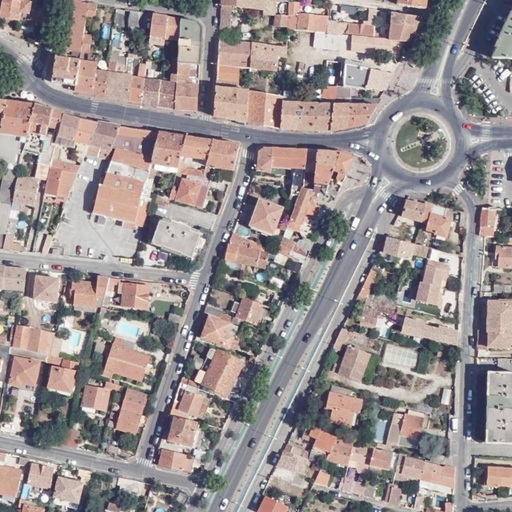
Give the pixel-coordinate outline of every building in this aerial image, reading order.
[(28,14),(30,0),(23,0),(23,1),(16,0),(2,0),(0,13),(0,17),(18,22),(20,13),(28,14)] [(264,10),(264,0),(220,0),(219,28),(222,30),(230,30),(232,6),(264,10)] [(278,12),(285,13),(286,0),(275,0),(276,1),(279,2),(278,12)] [(395,0),(395,4),(424,9),(425,0),(395,0)] [(88,4),(80,2),(73,1),(65,49),(80,52),(82,35),(84,22),(88,4)] [(324,33),(325,16),(297,14),(299,3),(287,2),(286,29),(314,32),(324,33)] [(96,5),(88,4),(84,22),(93,23),(96,5)] [(355,8),(342,6),(342,12),(354,14),(355,8)] [(511,10),(495,46),(497,47),(492,57),(511,58),(511,10)] [(137,12),(129,11),(128,26),(135,27),(137,12)] [(137,12),(135,27),(143,28),(145,13),(137,12)] [(392,12),(391,13),(419,18),(413,32),(407,42),(409,42),(421,17),(392,12)] [(419,18),(391,13),(388,40),(389,40),(403,41),(407,42),(413,32),(419,18)] [(164,35),(166,17),(152,15),(149,37),(163,39),(164,35)] [(285,26),(286,15),(274,15),(274,26),(285,26)] [(327,17),(325,16),(324,33),(347,35),(347,33),(370,35),(372,19),(370,19),(363,19),(363,25),(337,22),(327,21),(327,17)] [(178,37),(179,19),(166,17),(164,35),(178,37)] [(196,22),(179,19),(178,37),(177,60),(177,64),(182,65),(199,65),(201,29),(196,22)] [(307,40),(313,41),(314,33),(299,32),(299,36),(307,37),(307,40)] [(347,35),(324,33),(314,32),(314,33),(313,41),(313,46),(325,47),(325,43),(348,45),(348,49),(351,49),(350,51),(388,54),(389,40),(388,40),(379,39),(372,38),(347,35)] [(91,36),(82,35),(80,52),(78,61),(74,86),(73,91),(102,96),(106,72),(96,70),(97,64),(86,63),(91,36)] [(251,43),(218,39),(215,87),(237,90),(238,69),(249,70),(249,68),(251,43)] [(403,41),(389,40),(388,54),(397,63),(401,54),(399,53),(403,41)] [(284,47),(251,43),(249,68),(275,69),(277,56),(283,57),(284,47)] [(78,61),(55,57),(51,82),(74,86),(78,61)] [(107,62),(106,72),(102,96),(128,100),(130,76),(132,59),(127,58),(125,74),(122,73),(122,75),(115,73),(116,64),(107,62)] [(388,82),(391,74),(343,63),(341,87),(334,86),(334,88),(333,98),(347,98),(348,88),(383,91),(388,82)] [(156,106),(173,109),(177,64),(171,64),(169,85),(158,84),(156,106)] [(196,111),(199,65),(182,65),(177,64),(173,109),(196,111)] [(137,77),(130,76),(128,100),(140,103),(143,80),(145,66),(140,65),(139,74),(138,75),(137,77)] [(143,80),(140,103),(156,106),(158,84),(159,73),(154,73),(153,82),(143,80)] [(333,98),(334,88),(313,86),(312,94),(321,95),(321,103),(301,102),(298,130),(329,132),(333,98)] [(237,90),(215,87),(213,117),(246,123),(248,92),(237,90)] [(280,102),(281,97),(248,92),(246,123),(278,129),(280,102)] [(333,98),(329,132),(365,124),(372,112),(379,99),(371,99),(370,104),(358,104),(358,99),(347,98),(333,98)] [(0,161),(14,163),(20,164),(23,149),(33,105),(5,101),(0,122),(0,161)] [(301,102),(280,102),(278,129),(282,129),(298,130),(301,102)] [(33,105),(23,149),(40,153),(38,162),(39,162),(36,176),(48,179),(50,169),(52,161),(52,159),(55,149),(55,147),(52,146),(54,135),(46,133),(48,127),(51,109),(33,105)] [(62,112),(51,109),(48,127),(54,129),(59,129),(62,115),(62,112)] [(80,119),(62,115),(59,129),(56,142),(74,147),(80,119)] [(95,123),(80,119),(74,147),(74,151),(72,150),(70,157),(78,159),(77,165),(80,166),(84,157),(85,157),(88,146),(95,123)] [(96,121),(95,123),(88,146),(111,150),(111,148),(118,125),(96,121)] [(157,131),(121,125),(114,148),(114,149),(110,161),(121,164),(118,172),(121,174),(121,178),(146,186),(145,189),(150,190),(154,176),(147,175),(150,163),(157,131)] [(121,125),(118,125),(111,148),(114,148),(121,125)] [(184,136),(157,131),(150,163),(156,165),(177,168),(184,136)] [(207,159),(212,141),(184,136),(177,168),(176,172),(187,174),(202,176),(205,166),(205,164),(201,163),(199,171),(184,169),(185,162),(194,163),(195,157),(207,159)] [(205,166),(232,169),(238,145),(212,141),(207,159),(205,164),(205,166)] [(88,146),(85,157),(107,159),(111,150),(88,146)] [(303,181),(305,150),(263,148),(258,152),(256,169),(269,170),(270,163),(292,165),(290,191),(298,194),(301,187),(302,185),(303,185),(303,181)] [(55,149),(52,159),(58,160),(61,151),(55,149)] [(337,158),(339,152),(305,150),(303,181),(312,182),(313,170),(314,170),(312,190),(301,187),(298,194),(289,219),(300,224),(303,214),(309,216),(316,197),(315,197),(317,192),(324,194),(325,188),(332,170),(337,158)] [(336,181),(342,183),(345,177),(352,157),(339,152),(337,158),(332,170),(340,174),(336,181)] [(52,161),(50,169),(77,176),(80,166),(52,161)] [(140,199),(149,201),(151,195),(149,195),(144,193),(145,189),(146,186),(121,178),(121,174),(118,172),(121,164),(110,161),(102,185),(99,184),(92,213),(122,220),(133,223),(140,199)] [(156,165),(150,163),(147,175),(154,176),(156,165)] [(3,179),(16,182),(17,175),(19,170),(13,169),(5,167),(2,179),(3,179)] [(47,182),(44,195),(57,198),(57,196),(68,198),(77,176),(50,169),(48,179),(47,182)] [(207,187),(210,178),(202,176),(187,174),(185,180),(177,178),(175,184),(178,184),(177,187),(176,192),(171,191),(169,197),(201,207),(207,187)] [(38,185),(34,179),(17,175),(16,182),(13,198),(12,202),(21,204),(19,211),(27,213),(29,206),(33,207),(38,185)] [(12,202),(13,198),(16,182),(3,179),(0,194),(0,202),(11,205),(12,202)] [(335,197),(337,192),(325,188),(324,194),(335,197)] [(167,207),(169,200),(151,195),(149,201),(167,207)] [(433,204),(408,197),(403,217),(427,224),(433,204)] [(133,223),(143,225),(149,201),(140,199),(133,223)] [(281,207),(258,199),(248,225),(271,234),(281,207)] [(21,204),(12,202),(11,205),(10,209),(19,211),(21,204)] [(433,204),(427,224),(425,230),(436,233),(436,235),(438,235),(445,238),(447,238),(451,221),(443,218),(446,208),(433,204)] [(481,209),(480,226),(493,227),(494,210),(488,210),(481,209)] [(0,233),(5,234),(8,218),(9,214),(0,211),(0,233)] [(200,232),(160,217),(150,244),(190,258),(200,232)] [(5,234),(1,250),(10,250),(12,243),(17,220),(8,218),(5,234)] [(289,219),(283,234),(290,236),(292,232),(296,234),(300,224),(289,219)] [(121,226),(132,229),(133,223),(122,220),(121,226)] [(48,234),(43,244),(49,247),(53,238),(53,236),(48,234)] [(244,263),(247,263),(251,249),(254,242),(232,234),(224,254),(224,259),(244,263)] [(226,244),(224,254),(232,234),(226,244)] [(276,252),(303,263),(309,250),(297,246),(292,244),(293,242),(289,240),(290,236),(283,234),(276,252)] [(411,260),(412,255),(415,245),(388,237),(384,253),(391,255),(389,262),(391,262),(390,265),(398,268),(401,257),(411,260)] [(297,246),(309,250),(314,240),(308,238),(304,238),(300,238),(297,246)] [(251,249),(259,251),(260,245),(254,242),(251,249)] [(12,243),(10,250),(26,252),(26,247),(21,247),(21,243),(12,243)] [(426,259),(429,248),(421,246),(415,245),(412,255),(426,259)] [(498,268),(511,268),(511,248),(496,247),(495,259),(498,259),(498,268)] [(251,249),(247,263),(264,267),(267,252),(259,251),(251,249)] [(278,253),(274,261),(283,265),(287,257),(278,253)] [(243,271),(244,263),(224,259),(222,267),(243,271)] [(429,261),(428,266),(445,271),(442,281),(446,282),(449,267),(429,261)] [(445,271),(428,266),(423,283),(421,282),(416,301),(440,307),(442,300),(441,300),(437,299),(439,293),(442,281),(445,271)] [(22,292),(26,269),(4,267),(0,288),(6,289),(22,292)] [(371,270),(358,296),(366,298),(379,273),(371,270)] [(55,302),(58,280),(36,277),(33,300),(55,302)] [(109,278),(97,277),(96,283),(72,280),(71,288),(69,288),(69,294),(74,295),(73,304),(100,307),(101,304),(102,304),(109,278)] [(109,278),(102,304),(106,305),(112,284),(113,278),(109,278)] [(118,282),(117,285),(117,293),(122,293),(120,305),(146,308),(148,285),(123,282),(118,282)] [(374,293),(372,299),(391,304),(394,298),(374,293)] [(488,338),(487,347),(511,348),(511,332),(511,314),(511,313),(511,293),(511,301),(503,300),(503,303),(490,303),(488,338)] [(398,306),(402,307),(404,299),(394,297),(394,298),(391,304),(395,305),(398,306)] [(261,327),(268,307),(244,298),(241,304),(236,303),(233,311),(238,313),(236,319),(255,326),(255,325),(261,327)] [(393,314),(395,305),(391,304),(372,299),(366,298),(360,324),(374,328),(378,310),(393,314)] [(203,311),(232,322),(234,318),(221,313),(222,312),(205,305),(203,311)] [(169,313),(166,321),(178,324),(181,316),(169,313)] [(201,337),(229,347),(232,338),(236,327),(209,316),(201,337)] [(457,345),(458,331),(438,327),(437,330),(424,327),(425,324),(403,319),(401,332),(457,345)] [(29,350),(48,354),(51,355),(55,333),(16,326),(13,346),(29,350)] [(359,336),(360,333),(342,329),(333,348),(340,351),(346,338),(352,339),(353,335),(359,336)] [(51,355),(58,356),(61,339),(58,338),(59,333),(55,333),(51,355)] [(140,379),(143,371),(145,364),(148,355),(132,350),(134,343),(115,337),(105,367),(104,367),(102,374),(113,377),(114,371),(140,379)] [(232,338),(229,347),(235,350),(238,340),(232,338)] [(478,338),(478,349),(487,350),(487,347),(488,338),(478,338)] [(0,360),(0,359),(1,356),(9,357),(10,352),(11,346),(4,345),(0,344),(0,360)] [(10,352),(47,360),(48,354),(29,350),(13,346),(11,346),(10,352)] [(333,372),(360,382),(370,354),(348,347),(344,359),(336,356),(334,363),(335,364),(333,372)] [(417,353),(392,347),(391,350),(389,351),(388,353),(388,355),(390,357),(389,360),(414,365),(417,353)] [(225,398),(243,359),(235,356),(234,359),(211,348),(206,357),(212,360),(206,374),(200,370),(199,370),(193,381),(203,386),(201,390),(225,398)] [(48,354),(47,360),(63,364),(62,370),(52,369),(48,386),(70,391),(74,376),(76,376),(79,363),(64,360),(65,358),(58,356),(51,355),(48,354)] [(33,385),(37,362),(13,356),(8,382),(19,384),(20,382),(33,385)] [(212,360),(206,357),(204,362),(200,370),(206,374),(212,360)] [(190,365),(199,370),(200,370),(204,362),(194,358),(190,365)] [(80,373),(79,382),(87,383),(88,376),(80,373)] [(511,373),(488,373),(487,393),(486,425),(485,444),(511,444),(511,373)] [(103,409),(107,390),(86,385),(82,405),(103,409)] [(352,390),(331,385),(330,391),(351,396),(352,390)] [(440,402),(447,404),(450,390),(443,388),(440,402)] [(122,408),(140,414),(146,397),(127,390),(122,408)] [(173,399),(168,415),(171,416),(183,419),(185,414),(202,418),(209,399),(185,390),(183,395),(185,397),(183,402),(173,399)] [(351,396),(330,391),(326,407),(332,408),(329,421),(357,427),(363,399),(351,396)] [(133,433),(140,414),(122,408),(116,428),(133,433)] [(392,424),(388,442),(392,443),(417,449),(424,419),(422,419),(423,414),(409,411),(408,416),(405,415),(405,416),(398,414),(397,422),(403,423),(403,426),(392,424)] [(397,422),(398,414),(394,413),(392,424),(403,426),(403,423),(397,422)] [(169,432),(167,440),(189,446),(196,422),(183,419),(171,416),(170,419),(173,420),(169,432)] [(334,437),(305,426),(301,437),(309,441),(311,436),(315,438),(311,450),(326,457),(334,437)] [(62,427),(59,444),(68,446),(71,431),(71,429),(62,427)] [(71,431),(68,446),(74,447),(77,448),(80,431),(71,429),(71,431)] [(163,429),(160,438),(167,440),(169,432),(163,429)] [(325,460),(348,466),(349,460),(353,442),(334,437),(326,457),(325,460)] [(375,448),(367,445),(353,442),(349,460),(358,462),(357,469),(356,472),(369,474),(369,472),(371,465),(375,451),(375,448)] [(299,456),(300,450),(291,447),(289,453),(299,456)] [(163,449),(158,465),(189,472),(192,461),(204,464),(207,459),(163,449)] [(306,458),(308,459),(310,453),(300,450),(299,456),(306,458)] [(381,453),(375,451),(371,465),(381,468),(396,471),(400,454),(390,452),(385,451),(382,450),(381,453)] [(283,451),(277,465),(303,474),(306,465),(304,464),(306,458),(299,456),(289,453),(283,451)] [(6,453),(0,452),(0,493),(16,497),(22,470),(3,466),(6,453)] [(395,472),(421,479),(425,461),(400,454),(396,471),(395,472)] [(430,462),(443,465),(445,458),(432,455),(430,462)] [(29,459),(21,457),(20,465),(28,467),(29,459)] [(348,467),(357,469),(358,462),(349,460),(348,466),(348,467)] [(440,484),(444,466),(443,465),(430,462),(425,461),(421,479),(440,484)] [(315,484),(318,477),(323,464),(317,462),(309,482),(315,484)] [(55,469),(32,464),(28,483),(50,489),(55,469)] [(371,465),(369,472),(380,475),(381,468),(371,465)] [(455,468),(449,467),(444,466),(440,484),(454,488),(455,468)] [(511,467),(487,467),(486,486),(499,487),(499,485),(511,485),(511,467)] [(91,472),(80,469),(79,475),(82,476),(90,478),(91,472)] [(419,484),(421,479),(395,472),(394,478),(419,484)] [(90,478),(82,476),(80,483),(83,483),(88,485),(90,478)] [(83,483),(80,483),(59,477),(54,496),(78,503),(83,483)] [(144,483),(119,477),(118,485),(121,485),(119,492),(142,497),(144,483)] [(315,484),(326,487),(328,479),(318,477),(315,484)] [(438,490),(440,484),(421,479),(419,484),(419,485),(438,490)] [(341,491),(350,493),(352,484),(343,482),(341,491)] [(364,496),(366,485),(357,483),(354,494),(364,496)] [(454,494),(454,488),(440,484),(438,490),(440,490),(454,494)] [(364,496),(373,499),(376,487),(366,485),(364,496)] [(388,503),(399,505),(403,489),(392,487),(388,503)] [(256,511),(286,511),(288,507),(264,496),(256,511)] [(413,509),(421,511),(425,498),(416,496),(413,509)] [(27,501),(20,499),(18,508),(24,509),(23,511),(43,511),(44,510),(26,506),(27,501)] [(119,511),(121,506),(110,503),(107,511),(106,510),(105,511),(119,511)]
